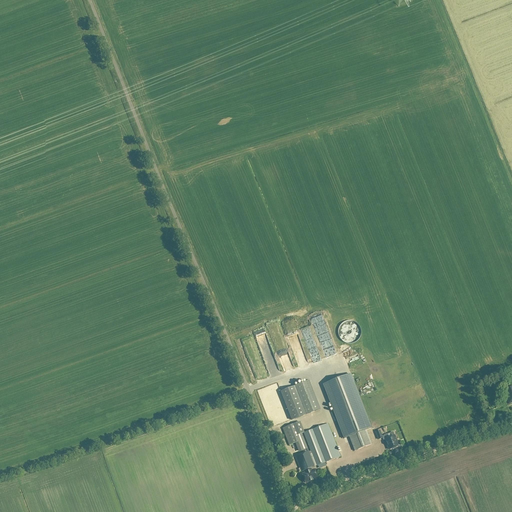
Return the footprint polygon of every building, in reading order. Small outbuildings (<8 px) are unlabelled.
[(273,338),(278,355),(283,353),(282,352),(287,351),(282,335),(273,338)] [(372,445),(369,437),(366,430),(371,428),(351,374),(323,385),(344,439),(349,437),(355,451),(372,445)] [(306,415),(295,387),(280,392),(291,421),(306,415)] [(508,405),(511,403),(511,387),(503,390),(508,405)] [(304,478),(302,479),(303,482),(305,482),(305,483),(313,480),(317,478),(316,474),(316,473),(316,471),(314,471),(314,470),(311,471),(310,469),(314,467),(310,454),(311,454),(316,466),(340,457),(328,424),(304,433),(300,422),(283,429),(289,445),(299,442),(304,454),(296,457),(301,472),(304,471),(305,474),(302,475),(304,478)] [(393,450),(396,449),(396,447),(398,447),(396,442),(397,442),(395,436),(385,439),(386,444),(387,443),(388,446),(388,447),(388,449),(389,449),(390,450),(392,449),(393,450)]
